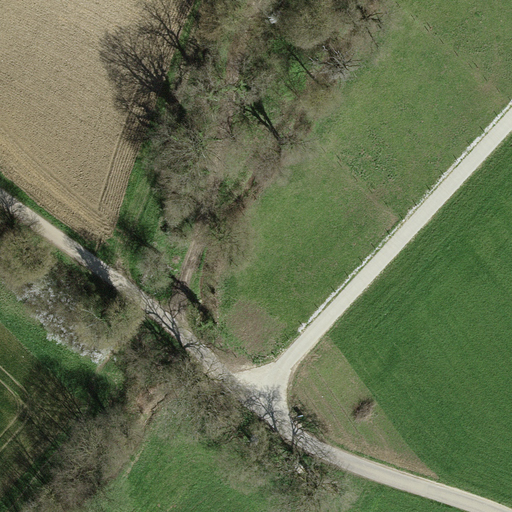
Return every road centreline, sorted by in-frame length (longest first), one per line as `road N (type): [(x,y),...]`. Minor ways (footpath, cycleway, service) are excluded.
road 1 (track): [(0,194),(126,286),(300,439),(494,511)]
road 2 (track): [(272,0),(227,119),(198,239),(167,323)]
